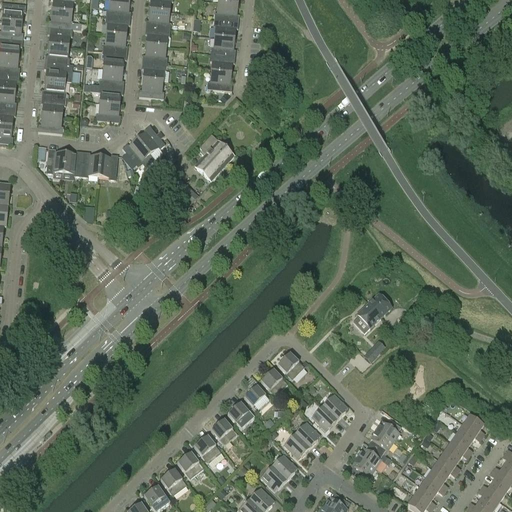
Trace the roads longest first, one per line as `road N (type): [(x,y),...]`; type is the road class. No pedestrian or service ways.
road 1 (secondary): [(151,314),(310,169),(511,4)]
road 2 (secondary): [(472,0),(141,290)]
road 3 (unclassified): [(511,313),(414,201),(298,0)]
road 4 (residential): [(110,511),(286,335),(366,414)]
road 5 (secondary): [(0,460),(151,314)]
road 6 (secondary): [(124,306),(0,427)]
road 7 (residential): [(0,349),(9,341),(19,240),(48,202)]
road 8 (residential): [(26,141),(37,0)]
road 9 (residential): [(26,141),(112,150),(123,138),(126,112)]
